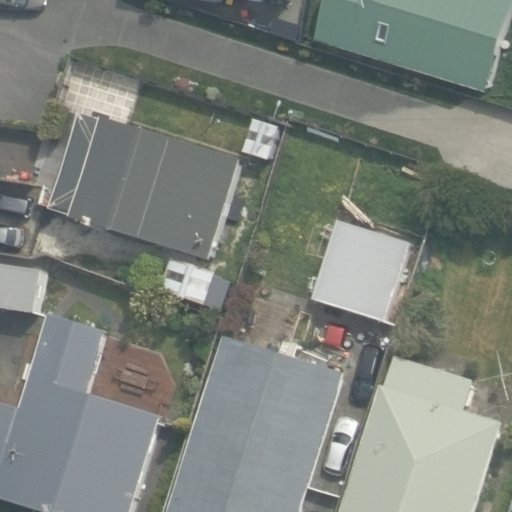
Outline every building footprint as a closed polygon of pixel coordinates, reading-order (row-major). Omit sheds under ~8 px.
[(511,0),(331,0),(319,39),(491,92),(511,22),(511,0)] [(216,259),(248,159),(106,115),(105,118),(82,111),(52,208),(216,259)] [(390,320),(415,241),(342,218),(316,297),(390,320)] [(221,271),(175,256),(164,289),(211,304),(221,271)] [(0,304),(40,312),(47,268),(0,260),(0,304)] [(111,331),(53,313),(23,407),(4,401),(0,414),(0,496),(38,508),(36,511),(134,511),(165,418),(91,394),(111,331)] [(170,511),(306,511),(350,372),(227,333),(170,511)] [(388,384),(384,382),(343,511),(476,511),(505,422),(468,410),(478,378),(398,353),(388,384)]
